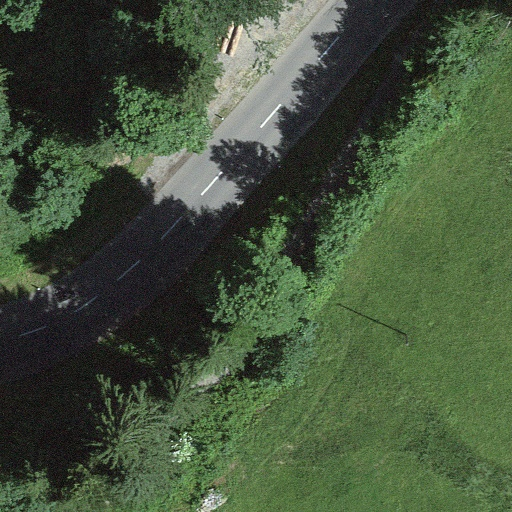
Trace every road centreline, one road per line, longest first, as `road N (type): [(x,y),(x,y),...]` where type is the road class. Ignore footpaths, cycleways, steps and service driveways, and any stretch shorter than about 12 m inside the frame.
road 1 (unclassified): [(450,0),(366,130),(292,276),(238,354),(119,473),(97,511)]
road 2 (tertiary): [(373,0),(146,255),(80,309),(0,342)]
